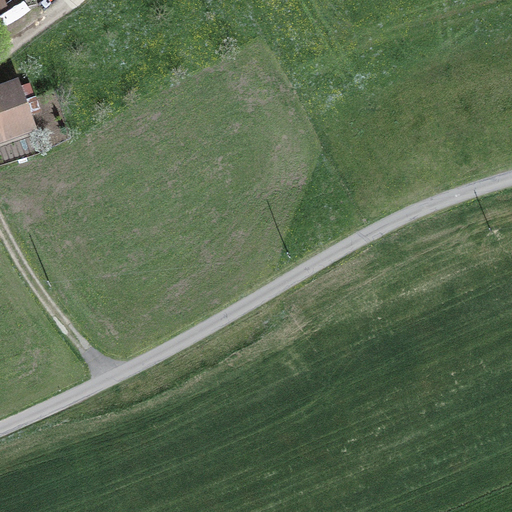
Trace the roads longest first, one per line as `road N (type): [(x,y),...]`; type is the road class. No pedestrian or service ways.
road 1 (unclassified): [(511,177),(370,232),(161,350),(0,427)]
road 2 (track): [(0,215),(29,277),(110,375)]
